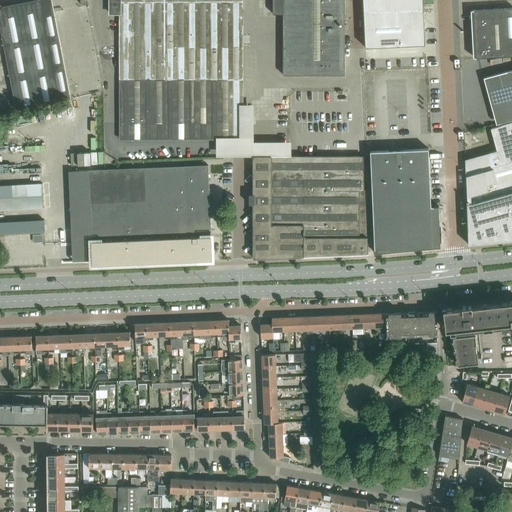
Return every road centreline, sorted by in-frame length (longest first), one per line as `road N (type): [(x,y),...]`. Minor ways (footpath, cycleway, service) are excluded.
road 1 (secondary): [(455,263),(0,285)]
road 2 (unknown): [(107,0),(120,144),(250,148),(264,78)]
road 3 (secondary): [(0,301),(278,290)]
road 4 (unclassified): [(455,263),(442,0)]
road 5 (residential): [(251,311),(511,291)]
road 6 (unknown): [(69,0),(75,90),(54,189),(44,219),(11,235)]
road 7 (residential): [(0,321),(251,311)]
road 8 (unclassified): [(428,497),(268,470),(258,456)]
road 9 (secondary): [(350,289),(511,274)]
road 10 (residential): [(21,440),(182,443)]
road 11 (unclassified): [(258,456),(251,311)]
